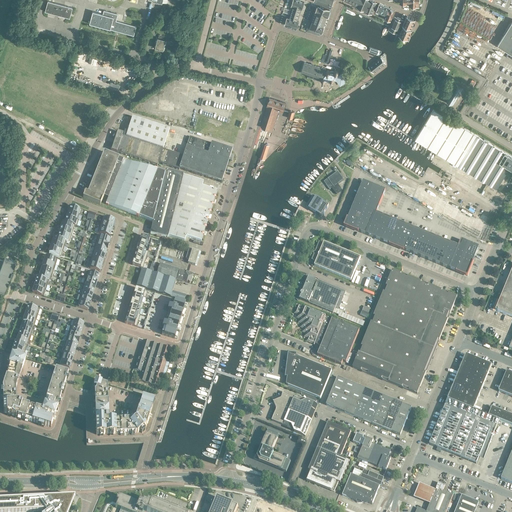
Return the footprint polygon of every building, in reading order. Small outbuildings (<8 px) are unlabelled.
[(297,20),(300,9),(302,9),(304,2),(297,0),(293,0),(291,6),(293,7),(289,18),(287,17),(285,25),(296,28),(299,21),(297,20)] [(369,0),(360,0),(358,5),(357,8),(364,11),(369,0)] [(372,14),(377,3),(370,0),(369,0),(364,11),(372,14)] [(45,11),(69,18),(72,8),(47,1),(45,11)] [(389,8),(379,4),(376,11),(386,15),(389,8)] [(323,26),(327,16),(328,16),(330,11),(329,10),(329,9),(319,5),(318,6),(315,12),(316,12),(313,22),(310,21),(307,31),(320,34),(321,32),(322,32),(324,26),(323,26)] [(391,19),(392,18),(395,11),(389,8),(386,15),(385,17),(391,19)] [(89,24),(134,36),(136,26),(116,21),(118,14),(104,10),(103,10),(102,14),(92,11),(89,24)] [(309,10),(305,20),(310,22),(313,12),(309,10)] [(389,29),(397,33),(398,33),(403,20),(395,16),(389,29)] [(399,35),(408,38),(412,30),(411,29),(415,20),(406,16),(403,24),(403,25),(399,35)] [(511,21),(498,45),(511,54),(511,21)] [(157,38),(156,43),(166,45),(167,41),(168,41),(169,38),(163,36),(159,35),(158,38),(157,38)] [(156,43),(154,48),(155,48),(155,51),(158,52),(165,54),(165,51),(164,50),(166,45),(156,43)] [(381,57),(370,66),(374,72),(385,63),(381,57)] [(320,81),(325,72),(326,69),(304,62),(301,72),(308,74),(307,77),(320,81)] [(338,74),(339,73),(338,72),(338,71),(336,70),(335,70),(334,71),(330,71),(329,70),(328,70),(326,70),(325,72),(320,81),(321,82),(323,83),(324,82),(325,82),(329,82),(330,83),(332,83),(333,82),(334,81),(334,80),(337,81),(340,85),(347,80),(343,73),(338,76),(337,76),(338,74)] [(174,76),(170,79),(176,87),(180,84),(174,76)] [(170,79),(166,83),(171,90),(176,87),(170,79)] [(166,83),(161,86),(167,94),(171,90),(166,83)] [(226,104),(224,111),(232,114),(239,116),(248,91),(229,84),(226,93),(226,92),(225,96),(232,99),(230,105),(226,104)] [(455,84),(445,100),(453,105),(463,89),(455,84)] [(161,86),(157,89),(163,97),(167,94),(161,86)] [(157,89),(152,92),(158,100),(163,97),(157,89)] [(152,92),(148,95),(154,103),(158,100),(152,92)] [(148,95),(144,99),(150,106),(154,103),(148,95)] [(265,128),(268,129),(272,130),(279,111),(283,113),(286,103),(269,98),(266,107),(267,108),(261,127),(265,128)] [(144,99),(139,102),(145,110),(150,106),(144,99)] [(511,156),(487,142),(454,122),(433,109),(415,139),(497,189),(509,168),(511,170),(511,156)] [(232,114),(230,119),(239,122),(241,117),(239,116),(232,114)] [(126,138),(137,142),(163,150),(169,130),(132,117),(126,138)] [(230,119),(228,124),(238,127),(239,122),(230,119)] [(228,124),(227,129),(236,132),(238,127),(228,124)] [(227,129),(225,134),(234,137),(236,132),(227,129)] [(132,158),(137,142),(126,138),(122,137),(123,134),(118,132),(111,151),(132,158)] [(225,134),(223,140),(232,143),(234,137),(225,134)] [(158,163),(179,170),(179,169),(221,183),(228,162),(207,155),(211,144),(189,137),(183,157),(167,152),(165,158),(160,157),(158,163)] [(163,150),(137,142),(132,158),(157,166),(158,163),(160,157),(165,158),(167,152),(163,150)] [(233,156),(231,155),(232,150),(211,144),(207,155),(228,162),(229,161),(232,162),(233,156)] [(153,223),(152,226),(150,234),(168,238),(168,237),(184,242),(186,237),(201,242),(217,192),(202,187),(203,183),(183,176),(183,175),(166,171),(165,174),(157,171),(154,170),(125,162),(126,161),(123,160),(104,153),(88,193),(85,192),(83,198),(100,205),(105,194),(109,196),(106,205),(108,206),(108,205),(136,216),(136,217),(139,218),(139,217),(153,223)] [(330,190),(332,188),(336,194),(342,190),(338,184),(343,180),(338,172),(326,180),(327,182),(325,184),(330,190)] [(375,195),(378,188),(363,182),(360,189),(375,195)] [(380,206),(386,191),(378,188),(375,195),(372,203),(380,206)] [(375,195),(360,189),(357,196),(372,203),(375,195)] [(329,205),(313,196),(312,197),(309,203),(306,207),(316,213),(322,217),(329,205)] [(369,210),(372,203),(357,196),(354,204),(369,210)] [(457,204),(463,208),(466,203),(461,199),(457,204)] [(374,220),(377,213),(380,206),(372,203),(369,210),(366,217),(374,220)] [(366,217),(369,210),(354,204),(351,211),(366,217)] [(465,209),(473,214),(478,207),(474,205),(473,207),(468,204),(465,209)] [(70,206),(68,212),(79,215),(79,216),(80,216),(82,210),(70,206)] [(457,207),(454,212),(471,221),(473,216),(457,207)] [(363,225),(366,217),(351,211),(348,219),(363,225)] [(68,212),(67,217),(77,221),(79,216),(79,215),(68,212)] [(380,228),(384,216),(377,213),(374,220),(372,224),(380,228)] [(387,231),(392,219),(384,216),(380,228),(387,231)] [(65,223),(75,226),(77,227),(78,221),(77,221),(67,217),(65,223)] [(103,217),(101,222),(113,226),(115,220),(103,217)] [(372,224),(374,220),(366,217),(363,225),(360,232),(367,235),(372,224)] [(360,232),(363,225),(348,219),(345,226),(360,232)] [(394,234),(399,222),(392,219),(387,231),(394,234)] [(63,222),(61,228),(73,231),(75,226),(65,223),(63,222)] [(101,222),(99,228),(111,232),(113,226),(101,222)] [(402,237),(406,225),(399,222),(394,234),(402,237)] [(375,238),(380,228),(372,224),(367,235),(375,238)] [(409,240),(414,228),(406,225),(402,237),(409,240)] [(61,228),(59,233),(71,237),(73,231),(61,228)] [(99,228),(97,233),(109,237),(111,232),(99,228)] [(375,238),(383,241),(387,231),(380,228),(375,238)] [(417,243),(421,231),(414,228),(409,240),(417,243)] [(390,245),(394,234),(387,231),(383,241),(390,245)] [(424,246),(429,235),(421,231),(417,243),(424,246)] [(58,238),(58,239),(66,241),(70,243),(71,237),(59,233),(58,238)] [(402,237),(394,234),(390,245),(397,248),(402,237)] [(432,249),(436,238),(429,235),(424,246),(432,249)] [(98,236),(96,241),(108,245),(110,239),(109,239),(98,236)] [(141,236),(139,242),(150,245),(152,239),(149,238),(143,237),(142,236),(141,236)] [(54,237),(52,243),(64,246),(66,241),(58,239),(58,238),(54,237)] [(409,240),(402,237),(397,248),(405,251),(409,240)] [(439,252),(444,241),(436,238),(432,249),(439,252)] [(417,243),(409,240),(405,251),(412,254),(417,243)] [(463,258),(469,243),(461,240),(458,247),(455,255),(463,258)] [(96,241),(95,247),(107,250),(108,245),(96,241)] [(446,255),(451,244),(444,241),(439,252),(446,255)] [(139,242),(137,248),(148,251),(150,245),(139,242)] [(319,242),(315,251),(314,251),(313,253),(314,254),(312,259),(316,261),(314,266),(351,281),(361,257),(346,251),(345,254),(342,252),(343,250),(324,242),(323,243),(319,242)] [(52,243),(51,248),(63,252),(64,246),(52,243)] [(420,257),(424,246),(417,243),(412,254),(420,257)] [(473,262),(479,247),(469,243),(463,258),(473,262)] [(454,258),(455,255),(458,247),(451,244),(446,255),(454,258)] [(432,249),(424,246),(420,257),(427,260),(432,249)] [(95,247),(93,252),(105,256),(107,250),(95,247)] [(51,248),(49,254),(61,258),(63,252),(51,248)] [(137,248),(136,253),(146,257),(148,251),(137,248)] [(189,249),(186,259),(189,260),(188,263),(195,266),(197,259),(199,260),(201,253),(189,249)] [(439,252),(432,249),(427,260),(434,263),(439,252)] [(93,252),(91,258),(103,261),(105,256),(93,252)] [(446,255),(439,252),(434,263),(442,266),(446,255)] [(136,253),(134,259),(145,263),(146,257),(136,253)] [(454,258),(446,255),(442,266),(449,269),(454,258)] [(457,272),(463,258),(455,255),(454,258),(449,269),(457,272)] [(57,260),(46,256),(44,262),(55,266),(57,260)] [(0,259),(0,291),(4,293),(16,262),(4,257),(3,260),(0,259)] [(91,258),(89,263),(101,267),(103,261),(91,258)] [(473,262),(463,258),(457,272),(467,276),(473,262)] [(134,259),(132,265),(141,268),(143,269),(145,263),(134,259)] [(54,271),(55,266),(44,262),(43,267),(54,271)] [(89,263),(88,269),(100,273),(101,267),(89,263)] [(52,276),(54,271),(43,267),(41,272),(52,276)] [(136,286),(184,301),(186,296),(172,292),(176,280),(142,269),(136,286)] [(170,269),(167,277),(176,279),(178,271),(170,269)] [(180,270),(177,280),(190,284),(192,275),(188,274),(189,273),(186,272),(186,274),(184,273),(185,271),(180,270)] [(450,315),(450,314),(457,297),(447,293),(447,294),(443,292),(443,291),(427,285),(423,284),(423,283),(406,276),(406,277),(402,275),(392,271),(353,368),(417,394),(426,372),(426,371),(438,342),(439,342),(440,339),(443,332),(445,325),(448,320),(448,319),(449,315),(450,315)] [(511,271),(496,311),(511,317),(511,341),(509,348),(511,349),(511,271)] [(41,272),(39,277),(49,280),(49,281),(51,281),(52,276),(41,272)] [(99,275),(87,272),(85,278),(97,281),(99,275)] [(49,280),(39,277),(37,277),(36,282),(47,286),(49,281),(49,280)] [(309,277),(302,292),(301,293),(301,294),(301,295),(300,299),(299,299),(333,313),(340,297),(343,298),(346,292),(309,277),(308,277),(309,277)] [(95,287),(97,281),(85,278),(83,284),(95,287)] [(45,291),(47,286),(36,282),(34,287),(45,291)] [(93,294),(95,287),(83,284),(82,290),(93,294)] [(34,287),(32,293),(44,297),(45,291),(34,287)] [(135,289),(134,295),(145,298),(147,292),(135,289)] [(91,299),(93,294),(82,290),(80,295),(91,299)] [(361,291),(360,295),(371,300),(373,296),(361,291)] [(89,305),(91,299),(80,295),(78,301),(89,305)] [(134,295),(132,300),(141,303),(143,298),(145,299),(145,298),(134,295)] [(132,300),(130,306),(142,310),(144,304),(141,303),(132,300)] [(162,323),(161,328),(163,329),(161,335),(174,339),(185,304),(172,300),(170,306),(168,305),(166,311),(167,311),(164,323),(162,323)] [(78,301),(76,307),(88,310),(89,305),(78,301)] [(360,331),(326,317),(297,305),(294,314),(297,315),(296,318),(299,320),(298,323),(301,324),(300,328),(303,329),(302,332),(305,334),(304,337),(307,338),(306,342),(314,345),(315,344),(321,347),(318,355),(341,365),(343,362),(346,363),(360,331)] [(38,315),(40,309),(28,306),(26,312),(38,315)] [(130,306),(128,312),(140,315),(139,315),(141,310),(142,310),(130,306)] [(351,313),(346,311),(343,317),(348,319),(351,313)] [(36,321),(38,315),(26,312),(25,317),(36,321)] [(128,312),(126,317),(138,321),(140,315),(128,312)] [(360,312),(356,322),(361,325),(365,315),(360,312)] [(34,326),(36,321),(25,317),(23,322),(34,326)] [(126,317),(125,323),(137,327),(138,321),(126,317)] [(72,321),(70,326),(72,327),(81,330),(83,323),(74,321),(74,322),(72,321)] [(33,331),(34,326),(23,322),(21,327),(33,331)] [(70,326),(68,332),(80,336),(81,330),(72,327),(70,326)] [(31,336),(33,331),(21,327),(20,332),(31,336)] [(20,332),(18,338),(30,341),(31,336),(20,332)] [(68,332),(67,337),(79,341),(79,339),(80,336),(68,332)] [(67,337),(65,342),(76,346),(77,343),(78,343),(79,341),(67,337)] [(28,346),(30,341),(18,338),(17,343),(16,342),(27,346),(28,346)] [(159,387),(170,349),(143,341),(134,370),(141,372),(138,381),(159,387)] [(14,348),(25,351),(27,346),(16,342),(14,348)] [(65,342),(63,348),(75,352),(76,346),(65,342)] [(24,356),(25,351),(14,348),(12,353),(24,356)] [(63,348),(61,354),(73,357),(75,352),(63,348)] [(285,377),(287,377),(287,379),(286,385),(320,399),(332,371),(296,356),(297,354),(288,353),(285,377)] [(16,389),(25,358),(12,354),(11,357),(8,356),(7,360),(10,361),(9,364),(10,364),(9,367),(7,367),(6,369),(8,370),(4,383),(2,382),(1,385),(3,385),(2,387),(0,387),(1,394),(3,394),(3,401),(1,401),(1,404),(3,404),(4,413),(7,414),(7,416),(11,417),(11,415),(18,417),(17,419),(21,420),(21,418),(25,420),(25,421),(28,422),(28,421),(39,424),(38,426),(43,427),(44,426),(51,428),(56,411),(57,412),(59,408),(57,408),(58,404),(60,404),(61,401),(59,401),(61,393),(63,394),(65,387),(63,387),(66,379),(68,380),(69,376),(67,376),(68,372),(56,368),(42,411),(16,403),(16,389)] [(61,354),(59,360),(71,364),(73,357),(61,354)] [(463,362),(476,367),(479,360),(466,355),(463,362)] [(59,360),(58,366),(69,370),(71,364),(59,360)] [(479,360),(476,367),(489,373),(492,365),(479,360)] [(460,370),(473,375),(476,367),(463,362),(460,370)] [(476,367),(473,375),(486,380),(489,373),(476,367)] [(457,377),(470,382),(473,375),(460,370),(457,377)] [(503,382),(510,385),(511,380),(511,373),(507,371),(503,382)] [(473,375),(470,382),(483,388),(486,380),(473,375)] [(354,417),(366,389),(338,377),(329,398),(326,405),(354,417)] [(467,390),(470,382),(457,377),(454,385),(467,390)] [(134,422),(109,423),(107,384),(102,382),(96,380),(94,386),(93,389),(94,390),(95,402),(93,402),(93,405),(95,405),(95,412),(93,412),(94,415),(95,415),(96,435),(99,434),(99,436),(103,436),(103,434),(106,434),(109,434),(109,436),(113,436),(113,434),(120,434),(120,435),(123,435),(123,434),(126,433),(131,433),(131,435),(134,435),(134,433),(137,433),(140,431),(142,433),(145,431),(143,428),(146,426),(155,399),(143,395),(134,422)] [(483,388),(470,382),(467,390),(480,395),(483,388)] [(506,395),(510,385),(503,382),(498,392),(506,395)] [(464,397),(467,390),(454,385),(451,392),(464,397)] [(375,393),(366,389),(354,417),(363,421),(375,393)] [(480,395),(467,390),(464,397),(477,403),(480,395)] [(461,405),(464,397),(451,392),(448,400),(461,405)] [(283,426),(289,411),(295,397),(284,393),(281,398),(273,402),(276,408),(276,409),(276,410),(276,411),(272,421),(283,426)] [(384,397),(375,393),(363,421),(373,424),(384,397)] [(298,398),(295,397),(289,411),(311,420),(318,405),(307,400),(301,403),(300,400),(299,400),(299,399),(298,398)] [(394,400),(384,397),(373,424),(382,428),(394,400)] [(477,403),(464,397),(461,405),(474,410),(477,403)] [(391,432),(399,414),(403,404),(394,400),(382,428),(391,432)] [(429,445),(461,458),(479,413),(474,410),(461,405),(448,400),(429,445)] [(403,404),(399,414),(391,432),(400,436),(403,429),(412,408),(403,404)] [(496,419),(500,411),(492,408),(488,416),(496,419)] [(294,432),(305,436),(311,420),(289,411),(283,426),(286,427),(287,427),(288,427),(289,427),(292,426),(294,432)] [(496,419),(504,422),(507,414),(500,411),(496,419)] [(479,413),(461,458),(476,464),(495,419),(479,413)] [(334,492),(335,490),(338,482),(341,483),(350,461),(341,457),(351,432),(328,422),(308,470),(311,471),(307,481),(334,492)] [(291,462),(286,460),(274,455),(274,454),(274,453),(274,452),(273,452),(272,452),(279,435),(269,430),(256,461),(286,473),(291,462)] [(369,463),(376,445),(372,444),(373,441),(357,434),(353,443),(362,446),(357,459),(369,463)] [(386,470),(391,459),(388,458),(391,451),(376,445),(369,463),(386,470)] [(511,452),(501,479),(511,483),(511,452)] [(354,468),(353,472),(352,475),(360,478),(361,475),(363,472),(354,468)] [(381,483),(383,478),(364,470),(363,472),(361,475),(360,478),(380,486),(381,483)] [(352,475),(351,474),(342,496),(356,501),(357,501),(362,503),(362,501),(372,505),(380,486),(360,478),(352,475)] [(424,483),(420,482),(414,496),(418,497),(423,499),(427,501),(430,503),(436,488),(433,487),(428,485),(424,483)] [(436,488),(431,502),(430,503),(426,511),(423,510),(418,508),(416,511),(446,511),(453,495),(443,491),(445,486),(438,483),(436,488)] [(118,495),(116,500),(118,501),(116,504),(112,502),(106,505),(103,511),(178,511),(170,509),(168,508),(169,508),(151,501),(150,502),(147,501),(146,503),(143,502),(142,503),(139,502),(138,503),(118,495)] [(474,511),(479,503),(462,496),(458,505),(456,504),(453,511),(474,511)] [(55,498),(0,500),(0,511),(68,511),(74,500),(75,497),(72,497),(58,498),(56,498),(55,498)] [(211,511),(235,511),(238,506),(231,503),(230,503),(231,503),(231,505),(218,503),(219,499),(216,505),(212,503),(211,511)]
